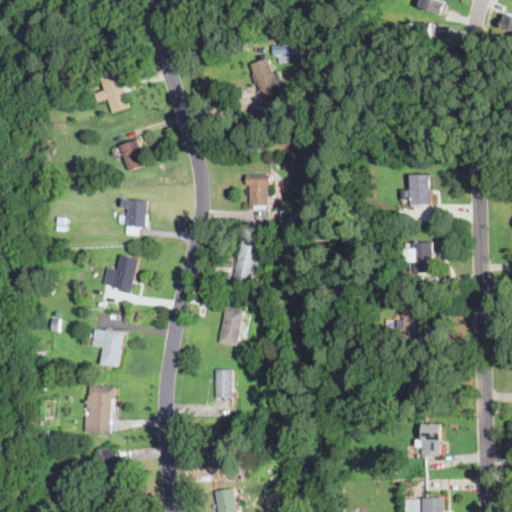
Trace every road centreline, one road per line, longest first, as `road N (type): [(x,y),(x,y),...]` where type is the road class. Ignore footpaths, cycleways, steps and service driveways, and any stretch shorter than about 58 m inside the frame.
road 1 (residential): [(156,0),(161,56),(202,189),(168,371),(173,511)]
road 2 (residential): [(488,511),(479,162)]
